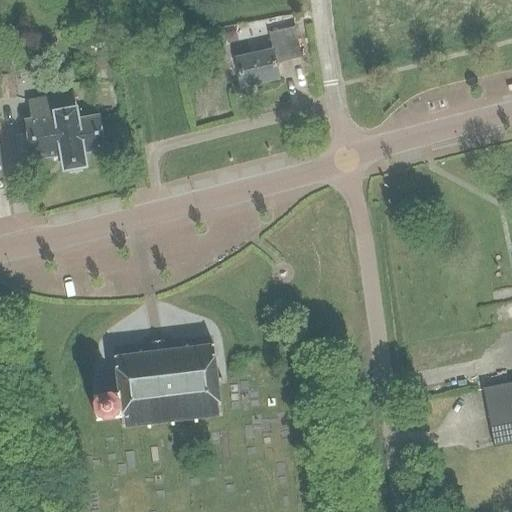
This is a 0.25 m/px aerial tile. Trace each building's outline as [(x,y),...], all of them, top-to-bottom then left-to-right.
[(276,66),(303,60),(296,27),(269,33),(273,51),(238,60),(244,88),(280,80),(276,66)] [(117,55),(93,59),(95,71),(97,82),(120,78),(119,67),(117,55)] [(13,78),(0,79),(0,103),(16,101),(13,78)] [(85,153),(103,149),(98,120),(80,123),(78,109),(77,109),(75,93),(30,101),(33,123),(29,124),(31,134),(18,137),(21,153),(34,151),(35,159),(62,154),(65,172),(88,168),(85,153)] [(218,382),(223,381),(222,377),(218,378),(214,345),(189,348),(188,344),(185,344),(186,349),(165,351),(164,341),(150,343),(151,353),(141,354),(141,349),(137,350),(138,354),(115,357),(119,392),(94,395),(97,420),(121,418),(123,428),(147,425),(147,429),(151,428),(150,424),(170,422),(171,425),(173,425),(173,421),(194,419),(194,423),(198,422),(198,418),(222,415),(218,382)] [(511,382),(482,389),(493,448),(511,444),(511,382)]
